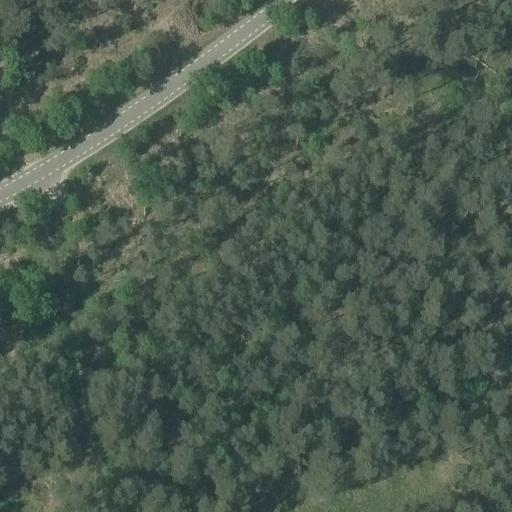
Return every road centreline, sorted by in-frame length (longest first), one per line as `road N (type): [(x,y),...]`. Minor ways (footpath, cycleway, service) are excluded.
road 1 (tertiary): [(0,197),(292,0)]
road 2 (track): [(99,511),(40,176)]
